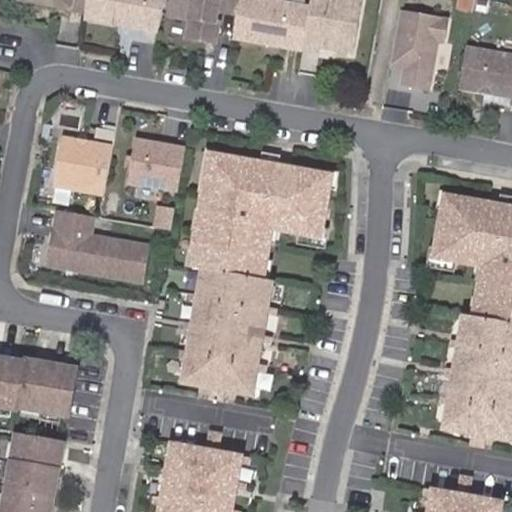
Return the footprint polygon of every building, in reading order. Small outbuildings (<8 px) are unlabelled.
[(21,0),(21,2),(85,14),(87,0),(21,0)] [(87,0),(85,14),(84,20),(158,33),(163,0),(87,0)] [(217,11),(237,14),(240,0),(173,0),(171,16),(193,20),(190,39),(214,43),(218,24),(215,23),(217,11)] [(240,0),(233,39),(302,51),(302,50),(309,8),(261,0),(240,0)] [(361,0),(311,0),(302,50),(319,53),(319,48),(339,51),(346,53),(352,54),(361,0)] [(458,0),(458,6),(471,8),(472,0),(458,0)] [(400,14),(392,58),(408,61),(406,70),(403,86),(428,91),(437,42),(443,43),(447,21),(400,14)] [(511,104),(511,56),(466,48),(459,89),(511,98),(511,104)] [(406,70),(408,61),(392,58),(391,67),(406,70)] [(104,198),(113,147),(63,139),(54,189),(104,198)] [(186,150),(136,142),(131,169),(128,184),(178,193),(186,150)] [(203,194),(209,195),(216,156),(205,154),(199,193),(203,194)] [(211,390),(210,401),(224,403),(226,393),(254,398),(259,372),(266,374),(268,366),(260,365),(264,344),(271,345),(272,338),(265,337),(265,336),(269,315),(276,317),(277,310),(270,309),(274,283),(269,282),(260,280),(263,261),(269,262),(272,245),(266,244),(266,242),(268,231),(274,232),(299,236),(323,241),(325,229),(331,191),(325,189),(327,175),(216,156),(209,195),(203,194),(200,211),(206,212),(203,233),(196,232),(193,249),(200,250),(197,269),(203,271),(199,296),(191,295),(190,302),(197,303),(193,325),(186,323),(185,330),(192,331),(189,353),(181,351),(180,358),(187,360),(183,385),(211,390)] [(331,191),(336,192),(339,173),(328,171),(325,189),(331,191)] [(441,191),(437,209),(442,210),(449,211),(452,193),(441,191)] [(471,446),(485,448),(487,439),(511,443),(511,207),(452,197),(449,211),(442,210),(436,248),(434,260),(457,264),(473,267),(482,268),(488,269),(486,281),(486,282),(480,281),(477,299),(483,299),(479,319),(469,317),(464,316),(460,342),(452,341),(451,347),(458,349),(455,370),(447,369),(446,376),(454,377),(450,399),(442,397),(441,404),(449,406),(444,431),(473,436),(471,446)] [(200,211),(196,210),(192,231),(196,232),(203,233),(206,212),(200,211)] [(92,218),(59,212),(49,267),(141,282),(147,248),(89,238),(92,218)] [(323,241),(299,236),(298,245),(326,250),(330,230),(325,229),(323,241)] [(281,246),(283,234),(268,231),(266,244),(272,245),(281,246)] [(197,269),(200,250),(193,249),(189,248),(186,268),(190,268),(193,269),(197,269)] [(456,273),(457,264),(434,260),(436,248),(431,248),(427,268),(456,273)] [(260,280),(269,282),(273,263),(269,262),(263,261),(260,280)] [(482,268),(473,267),(471,279),(480,281),(486,282),(486,281),(488,269),(482,268)] [(479,319),(483,299),(477,299),(473,298),(469,317),(479,319)] [(0,407),(11,409),(18,410),(18,408),(23,408),(35,411),(33,419),(48,422),(50,413),(68,416),(76,372),(24,363),(24,366),(0,361),(0,407)] [(0,407),(0,416),(10,418),(11,409),(0,407)] [(33,419),(35,411),(23,408),(21,418),(33,419)] [(62,416),(50,413),(48,422),(61,424),(62,416)] [(236,511),(235,511),(238,490),(246,491),(247,485),(239,483),(243,464),(250,466),(251,459),(219,453),(223,434),(211,433),(208,451),(173,445),(168,471),(160,470),(159,476),(167,478),(163,499),(156,498),(154,505),(162,506),(160,511),(236,511)] [(51,511),(63,447),(19,439),(18,446),(15,458),(7,457),(4,471),(13,472),(11,485),(9,496),(6,509),(0,507),(0,511),(51,511)] [(15,458),(18,446),(9,444),(7,457),(15,458)] [(13,472),(4,471),(2,484),(11,485),(13,472)] [(503,511),(505,503),(470,497),(473,479),(461,477),(458,495),(426,490),(425,496),(432,498),(429,511),(503,511)] [(0,507),(6,509),(9,496),(0,494),(0,507)]
